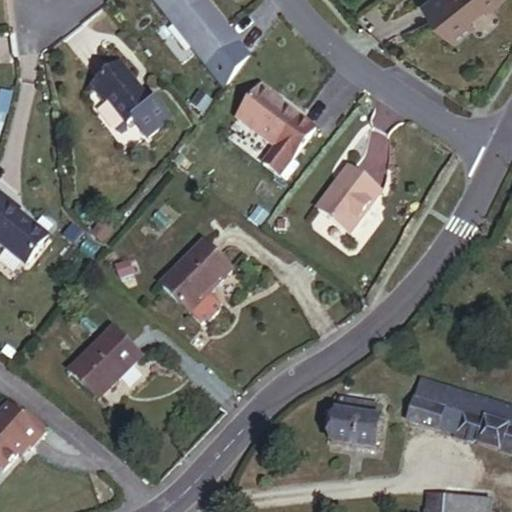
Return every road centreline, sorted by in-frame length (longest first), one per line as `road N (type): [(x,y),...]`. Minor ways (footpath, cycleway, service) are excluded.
road 1 (residential): [(165,508),(267,403),(386,319),(464,226),(501,151)]
road 2 (residential): [(501,151),(363,68),(294,0)]
road 3 (residential): [(165,508),(0,380)]
